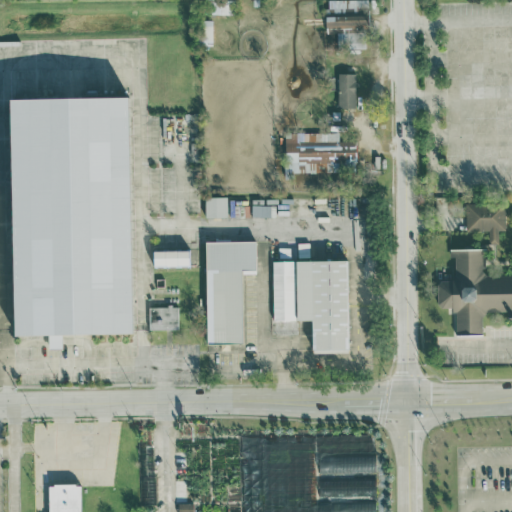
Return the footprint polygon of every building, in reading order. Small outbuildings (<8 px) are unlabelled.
[(209,0),(209,13),(230,14),(231,1),(217,0),(209,0)] [(366,0),(334,0),(335,11),(326,11),(326,32),(337,32),(337,48),(366,48),(366,0)] [(212,19),(199,19),(199,44),(212,44),(212,19)] [(338,106),(355,106),(355,72),(338,72),(338,106)] [(7,96),(12,335),(47,334),(48,348),(61,348),(61,333),(131,332),(126,94),(7,96)] [(338,132),(284,131),(284,171),(355,171),(355,140),(338,140),(338,132)] [(227,216),(226,195),(204,196),(205,217),(227,216)] [(498,242),(497,229),(505,229),(504,201),(465,202),(466,229),(488,229),(488,243),(498,242)] [(204,240),(206,342),(242,342),(242,272),(256,272),(255,239),(204,240)] [(451,280),(451,275),(455,275),(454,248),(478,248),(479,274),(511,273),(511,317),(480,318),(481,334),(456,335),(455,310),(452,310),(452,307),(436,307),(436,280),(451,280)] [(189,249),(152,249),(152,267),(189,266),(189,249)] [(295,259),(296,319),(311,319),(311,348),(348,348),(347,258),(295,259)] [(294,319),(293,259),(272,260),(273,319),(294,319)] [(148,305),(148,329),(178,328),(177,305),(148,305)] [(47,484),(47,511),(81,511),(80,483),(47,484)]
